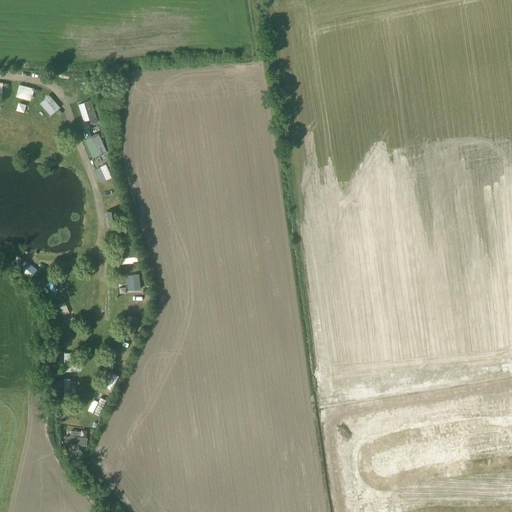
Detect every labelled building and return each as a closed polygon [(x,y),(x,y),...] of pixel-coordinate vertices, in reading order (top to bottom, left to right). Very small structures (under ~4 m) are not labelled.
[(18,85),(15,98),(30,101),(32,93),(38,95),(39,91),(18,85)] [(44,100),(39,104),(49,116),(54,112),(58,116),(61,113),(57,109),(59,108),(48,96),(43,99),(44,100)] [(90,101),(77,105),(83,122),(88,120),(90,125),(97,122),(90,101)] [(90,138),(84,140),(92,159),(106,153),(97,134),(90,137),(90,138)] [(105,165),(94,170),(100,183),(111,178),(105,165)] [(115,211),(106,212),(109,231),(119,229),(117,213),(115,214),(115,211)] [(128,231),(113,233),(113,239),(119,238),(120,243),(129,242),(128,231)] [(136,252),(116,253),(117,265),(132,264),(132,262),(136,261),(136,252)] [(16,255),(13,260),(24,266),(26,261),(16,255)] [(26,269),(23,273),(30,278),(36,270),(26,263),(23,267),(26,269)] [(138,275),(126,276),(127,291),(139,289),(138,275)] [(40,279),(37,282),(42,288),(40,290),(50,301),(55,297),(53,294),(57,290),(49,282),(46,285),(40,279)] [(64,303),(52,308),(58,321),(64,319),(63,316),(69,313),(64,303)] [(125,324),(122,331),(127,332),(125,336),(131,338),(137,319),(132,317),(129,325),(125,324)] [(63,354),(63,371),(70,372),(70,371),(76,371),(76,360),(70,360),(70,354),(63,354)] [(112,373),(103,390),(109,393),(118,376),(112,373)] [(63,380),(63,398),(70,398),(70,393),(75,393),(75,382),(69,382),(69,380),(63,380)] [(91,400),(86,411),(97,416),(105,400),(100,398),(98,403),(91,400)] [(67,436),(66,444),(85,446),(86,438),(79,437),(80,432),(70,431),(69,436),(67,436)]
